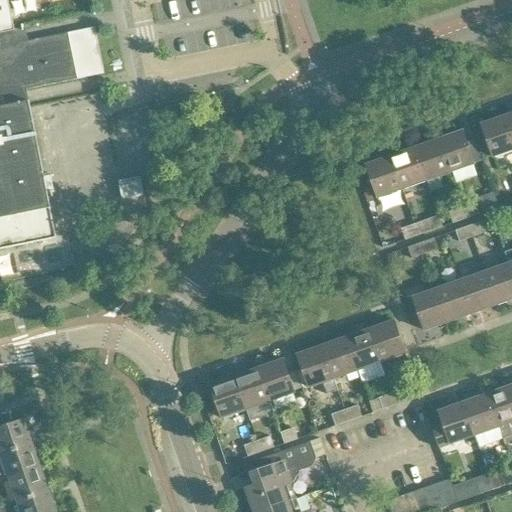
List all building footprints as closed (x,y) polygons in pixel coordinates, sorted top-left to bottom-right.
[(0,0),(0,249),(57,238),(29,101),(25,102),(23,90),(81,78),(104,74),(95,28),(13,44),(11,31),(15,30),(15,29),(13,20),(8,0),(0,0)] [(114,162),(137,157),(125,100),(103,105),(114,162)] [(493,157),(511,150),(511,130),(506,115),(482,124),(493,157)] [(474,164),(469,150),(462,131),(438,139),(450,173),(474,164)] [(426,181),(450,173),(438,139),(414,148),(426,181)] [(403,189),(426,181),(414,148),(391,156),(403,189)] [(378,198),(403,189),(391,156),(366,165),(378,198)] [(122,200),(144,195),(140,177),(118,181),(122,200)] [(462,208),(466,219),(479,215),(475,203),(462,208)] [(453,224),(466,219),(462,208),(449,212),(453,224)] [(511,223),(511,210),(503,214),(507,225),(511,223)] [(415,224),(419,236),(432,231),(428,220),(415,224)] [(469,226),(473,237),(486,233),(482,221),(469,226)] [(406,240),(419,236),(415,224),(402,229),(402,230),(381,238),(384,246),(405,238),(406,240)] [(460,242),(473,237),(469,226),(456,230),(460,242)] [(421,242),(425,254),(439,249),(435,238),(421,242)] [(412,258),(425,254),(421,242),(408,247),(412,258)] [(0,255),(0,274),(12,273),(10,255),(0,255)] [(497,305),(511,299),(511,273),(508,264),(485,272),(497,305)] [(473,314),(497,305),(485,272),(461,280),(473,314)] [(449,322),(473,314),(461,280),(438,289),(449,322)] [(425,331),(449,322),(438,289),(413,297),(425,331)] [(381,362),(406,354),(394,321),(369,329),(381,362)] [(358,371),(381,362),(369,329),(346,337),(358,371)] [(334,379),(358,371),(346,337),(322,346),(334,379)] [(309,388),(334,379),(322,346),(298,354),(309,388)] [(295,393),(290,378),(283,360),(259,368),(271,401),(295,393)] [(246,410),(271,401),(259,368),(235,377),(246,410)] [(222,418),(246,410),(235,377),(211,385),(222,418)] [(396,405),(409,400),(420,396),(416,385),(405,389),(392,393),(396,405)] [(511,390),(510,386),(487,394),(498,428),(499,427),(503,438),(504,438),(505,443),(511,440),(511,390)] [(392,393),(379,398),(383,409),(396,405),(392,393)] [(474,436),(498,428),(487,394),(462,403),(474,436)] [(439,448),(474,436),(462,403),(439,411),(444,424),(432,428),(439,448)] [(358,405),(345,410),(349,421),(362,417),(358,405)] [(336,426),(349,421),(345,410),(332,415),(336,426)] [(0,451),(0,453),(32,442),(24,418),(13,422),(9,411),(0,414),(0,451)] [(281,432),(285,444),(299,439),(295,428),(281,432)] [(270,436),(257,441),(261,452),(274,447),(270,436)] [(244,445),(248,457),(261,452),(257,441),(244,445)] [(0,480),(41,466),(32,442),(0,453),(1,454),(0,454),(0,480)] [(294,472),(312,466),(316,456),(311,443),(257,462),(260,470),(257,471),(261,482),(247,487),(255,511),(256,511),(296,498),(291,485),(296,476),(294,472)] [(18,502),(49,490),(41,466),(0,480),(0,481),(9,478),(18,502)] [(494,489),(511,482),(511,470),(490,478),(494,489)] [(481,494),(494,489),(490,478),(477,483),(481,494)] [(458,502),(457,498),(450,479),(438,484),(446,506),(458,502)] [(434,511),(446,506),(438,484),(426,488),(434,511)] [(420,511),(429,511),(434,511),(426,488),(413,492),(420,511)] [(56,511),(49,490),(18,502),(0,508),(0,511),(56,511)] [(420,511),(413,492),(401,497),(406,511),(420,511)] [(392,511),(406,511),(401,497),(388,501),(392,511)] [(300,511),(296,498),(256,511),(300,511)]
